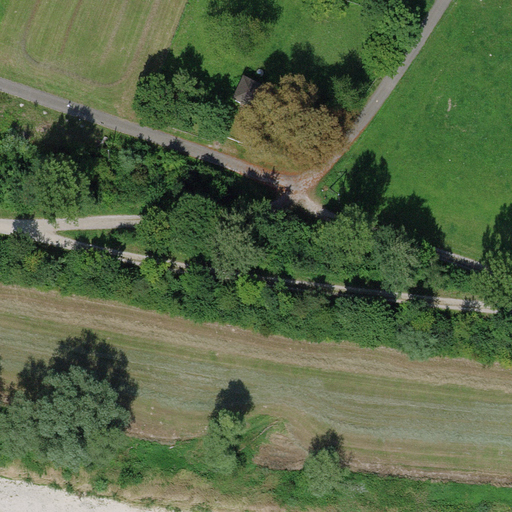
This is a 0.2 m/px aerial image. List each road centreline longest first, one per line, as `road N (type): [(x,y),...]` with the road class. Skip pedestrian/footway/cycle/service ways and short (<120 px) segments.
road 1 (track): [(0,227),(288,284),(511,306)]
road 2 (track): [(17,229),(183,220),(305,195),(347,224),(511,279)]
